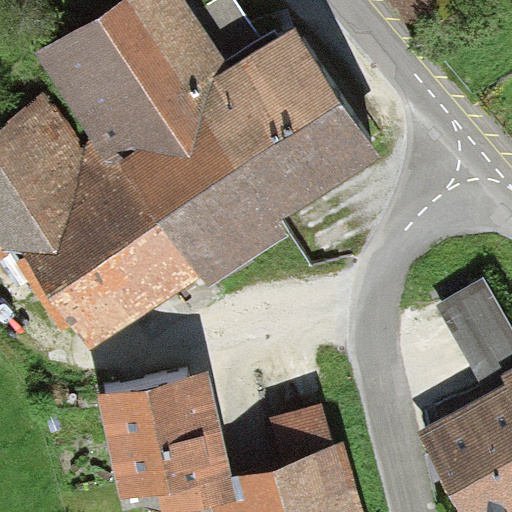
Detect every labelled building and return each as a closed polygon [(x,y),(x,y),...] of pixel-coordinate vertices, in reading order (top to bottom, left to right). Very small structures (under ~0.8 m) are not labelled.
[(192,0),(112,0),(37,49),(98,136),(112,156),(121,150),(206,272),(213,283),(291,233),(281,218),(379,155),(295,26),(235,64),(192,0)] [(53,89),(0,126),(0,253),(22,238),(100,347),(206,272),(121,150),(112,156),(98,136),(90,142),(53,89)] [(511,323),(485,280),(440,307),(483,377),(511,359),(511,323)] [(204,366),(100,389),(123,492),(156,484),(161,506),(210,502),(237,495),(230,470),(204,366)] [(511,511),(511,375),(503,380),(508,389),(486,401),(443,425),(421,436),(461,511),(511,511)] [(268,412),(280,457),(332,443),(319,397),(268,412)] [(230,470),(237,495),(210,502),(212,511),(362,511),(342,440),(332,443),(280,457),(230,470)]
